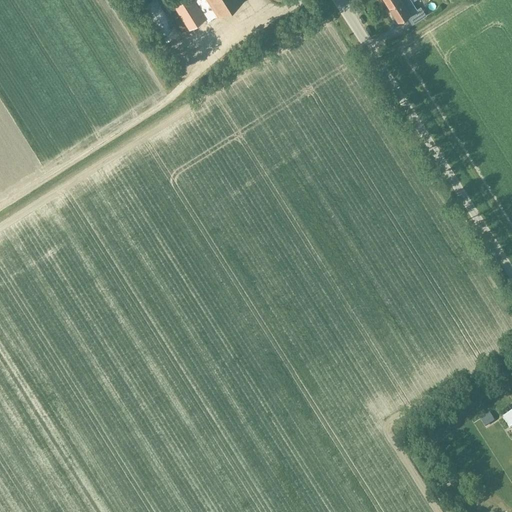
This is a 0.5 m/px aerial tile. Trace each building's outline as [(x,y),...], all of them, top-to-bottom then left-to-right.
[(192,0),(183,0),(174,6),(189,29),(205,19),(192,0)] [(192,0),(205,19),(207,23),(243,0),(192,0)] [(398,0),(389,6),(398,21),(407,16),(412,23),(425,15),(420,7),(416,9),(410,0),(398,0)] [(493,308),(498,304),(493,296),(488,299),(493,308)] [(511,412),(503,419),(510,429),(511,427),(511,412)]
